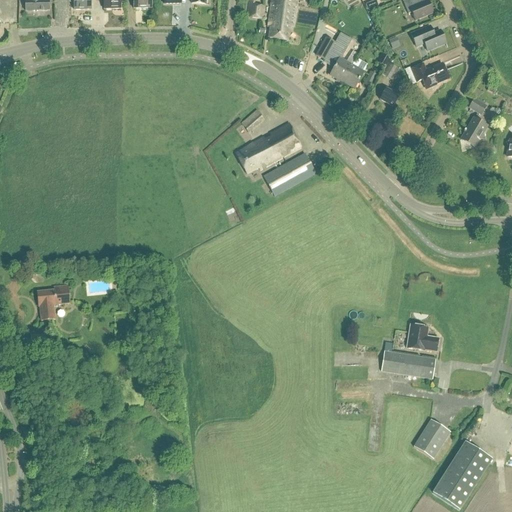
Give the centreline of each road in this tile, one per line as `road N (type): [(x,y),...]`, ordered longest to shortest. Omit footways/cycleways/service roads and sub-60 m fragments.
road 1 (tertiary): [(0,57),(66,41),(172,39),(226,51)]
road 2 (tertiary): [(393,192),(292,89),(226,51)]
road 3 (residential): [(393,192),(470,70),(445,0)]
